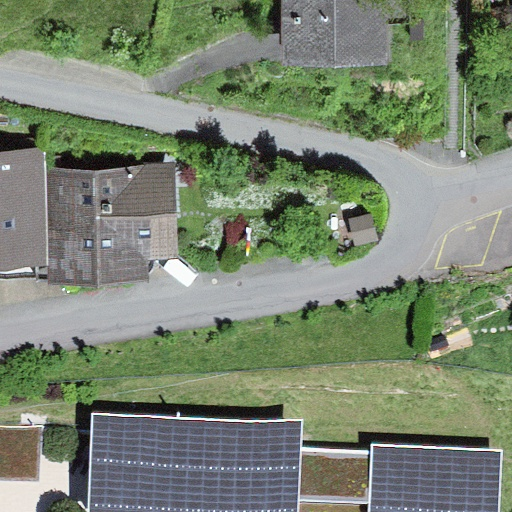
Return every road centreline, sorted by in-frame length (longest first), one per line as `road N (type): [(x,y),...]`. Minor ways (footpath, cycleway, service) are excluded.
road 1 (residential): [(0,341),(389,269),(416,236),(416,213)]
road 2 (residential): [(416,213),(406,185),(372,157),(0,80)]
